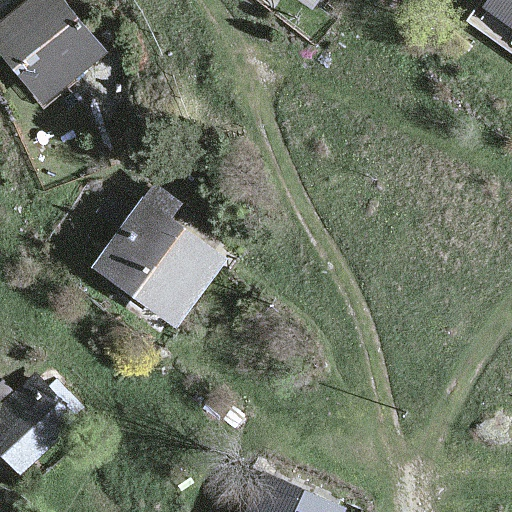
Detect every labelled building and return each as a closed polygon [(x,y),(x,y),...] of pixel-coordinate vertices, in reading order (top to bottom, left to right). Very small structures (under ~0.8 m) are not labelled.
[(52,0),(0,43),(0,55),(45,111),(108,60),(58,0),(52,0)] [(285,0),(315,19),(327,0),(285,0)] [(511,0),(506,0),(487,27),(511,44),(511,0)] [(100,281),(185,336),(234,259),(149,205),(100,281)] [(75,429),(34,387),(0,419),(0,460),(21,482),(75,429)] [(250,511),(330,511),(262,485),(250,511)]
